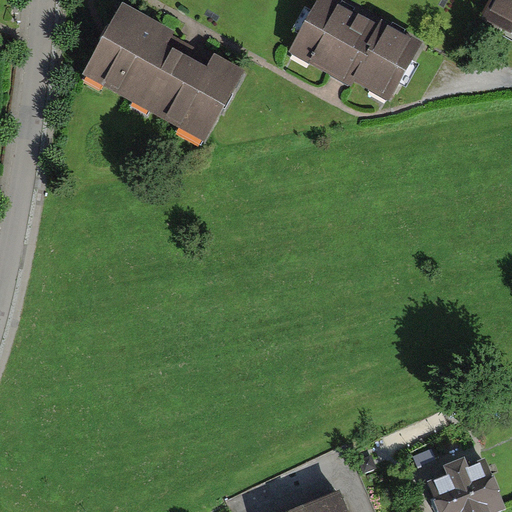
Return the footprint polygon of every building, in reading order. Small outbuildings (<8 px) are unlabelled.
[(382,31),(323,0),(320,0),(292,52),(354,85),(357,80),(388,97),(417,42),(385,25),(382,31)] [(511,0),(497,0),(488,18),(511,30),(511,0)] [(122,10),(88,75),(209,138),(243,74),(213,58),(210,65),(170,44),(174,37),(122,10)] [(431,483),(442,511),(489,511),(502,507),(484,462),(468,469),(465,462),(447,469),(449,476),(431,483)] [(346,511),(340,494),(296,511),(346,511)]
